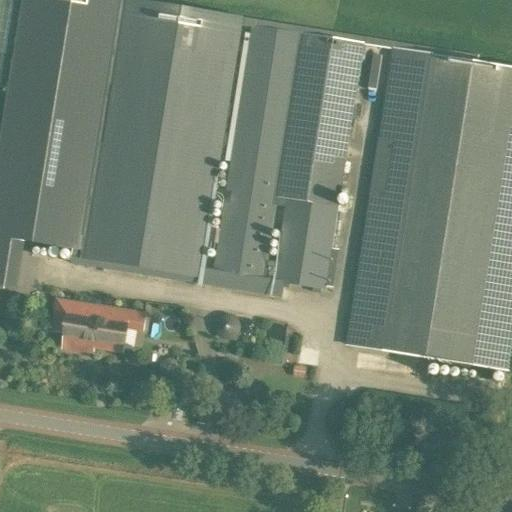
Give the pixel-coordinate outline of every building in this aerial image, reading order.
[(79,252),(121,8),(113,6),(75,0),(23,0),(0,133),(0,238),(73,251),(79,252)] [(73,251),(71,263),(282,297),(284,284),(263,280),(213,273),(203,271),(242,26),(251,28),(252,25),(305,34),(364,43),(364,46),(391,50),(392,48),(478,61),(479,55),(135,0),(114,0),(113,6),(121,8),(79,252),(73,251)] [(364,46),(364,43),(305,34),(252,25),(251,28),(213,273),(263,280),(284,284),(325,291),(326,287),(332,288),(338,250),(332,249),(339,207),(362,60),(364,46)] [(509,372),(511,351),(511,66),(478,61),(392,48),(391,50),(345,346),(509,372)] [(65,333),(63,348),(81,351),(82,345),(122,351),(126,327),(143,330),(145,314),(57,300),(52,331),(65,333)]
